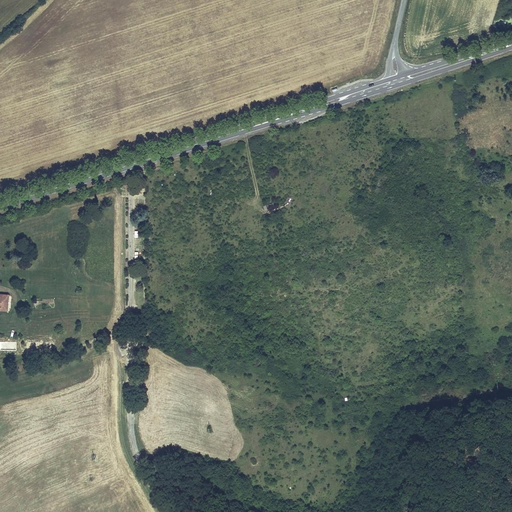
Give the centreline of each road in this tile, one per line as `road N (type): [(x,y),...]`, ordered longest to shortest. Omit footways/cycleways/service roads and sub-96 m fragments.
road 1 (primary): [(397,80),(0,205)]
road 2 (primary): [(511,44),(397,80)]
